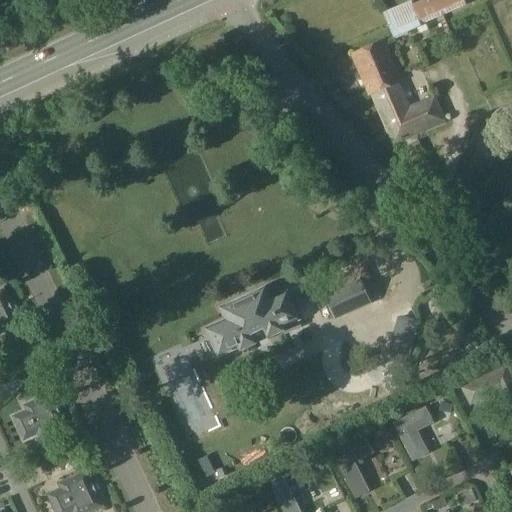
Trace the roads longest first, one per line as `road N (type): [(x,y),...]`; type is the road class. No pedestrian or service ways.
road 1 (residential): [(511,331),(232,0)]
road 2 (secondary): [(0,83),(182,0)]
